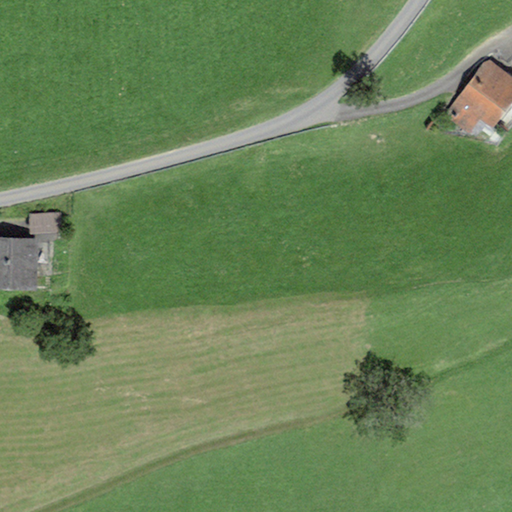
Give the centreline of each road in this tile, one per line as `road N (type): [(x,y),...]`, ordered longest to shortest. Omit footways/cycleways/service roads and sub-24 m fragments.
road 1 (track): [(0,199),(303,113),(335,97),(414,0)]
road 2 (track): [(303,113),(396,110),(511,39)]
